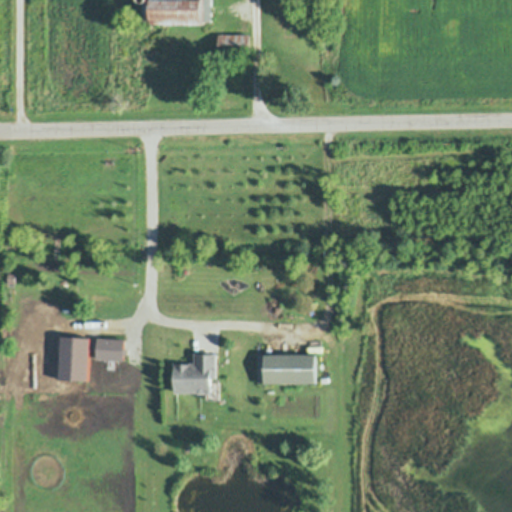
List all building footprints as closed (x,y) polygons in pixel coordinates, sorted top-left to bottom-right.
[(213,0),(213,21),(206,22),(206,35),(197,35),(195,35),(195,44),(185,43),(185,35),(164,35),(164,23),(144,23),(144,3),(154,3),(154,0),(213,0)] [(251,35),(251,53),(220,53),(220,35),(251,35)] [(68,328),(56,326),(58,317),(69,320),(68,328)] [(215,382),(215,392),(208,392),(208,393),(201,393),(201,391),(176,391),(177,363),(198,363),(198,353),(220,353),(220,377),(215,377),(215,382)] [(265,382),(265,355),(318,355),(317,383),(265,382)] [(208,393),(208,392),(215,392),(215,382),(220,382),(219,398),(208,398),(208,393)]
